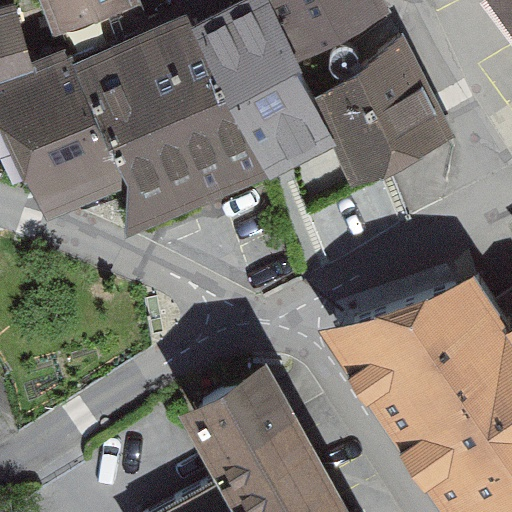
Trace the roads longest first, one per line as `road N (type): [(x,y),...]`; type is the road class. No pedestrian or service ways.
road 1 (residential): [(269,301),(0,474)]
road 2 (residential): [(0,211),(269,301)]
road 3 (residential): [(511,159),(269,301)]
road 4 (residential): [(403,511),(269,301)]
road 5 (residential): [(413,0),(441,52),(464,64),(511,116)]
